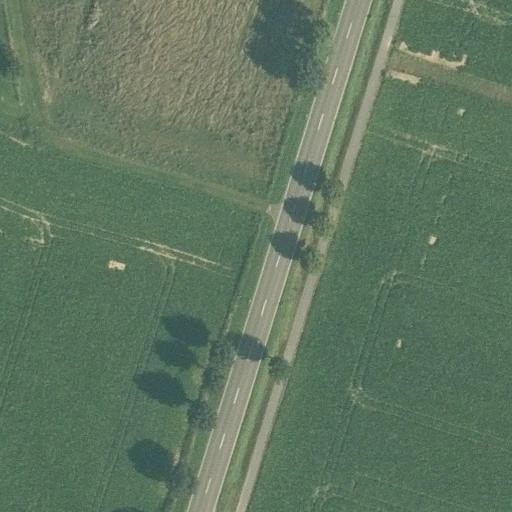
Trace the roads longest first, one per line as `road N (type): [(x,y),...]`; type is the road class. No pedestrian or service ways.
road 1 (primary): [(200,511),(358,0)]
road 2 (track): [(9,0),(35,137),(291,213)]
